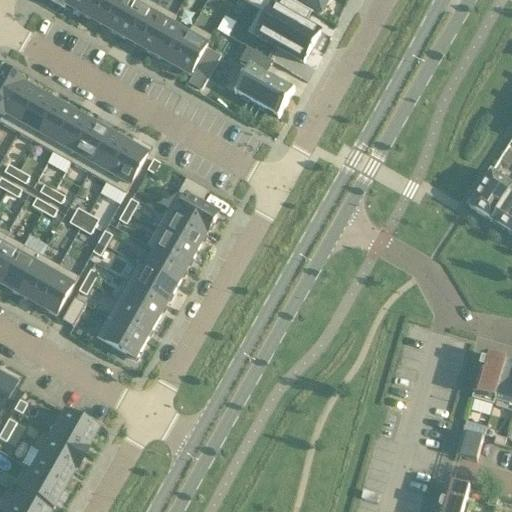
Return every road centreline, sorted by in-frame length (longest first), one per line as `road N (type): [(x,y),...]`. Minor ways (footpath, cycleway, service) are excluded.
road 1 (tertiary): [(441,0),(193,442)]
road 2 (tertiary): [(177,511),(337,228)]
road 3 (residential): [(0,27),(277,186)]
road 4 (tertiary): [(337,228),(467,0)]
road 5 (residential): [(277,186),(148,414)]
road 6 (residential): [(385,0),(277,186)]
road 7 (residential): [(148,414),(0,331)]
road 8 (residential): [(337,228),(424,270),(443,305)]
